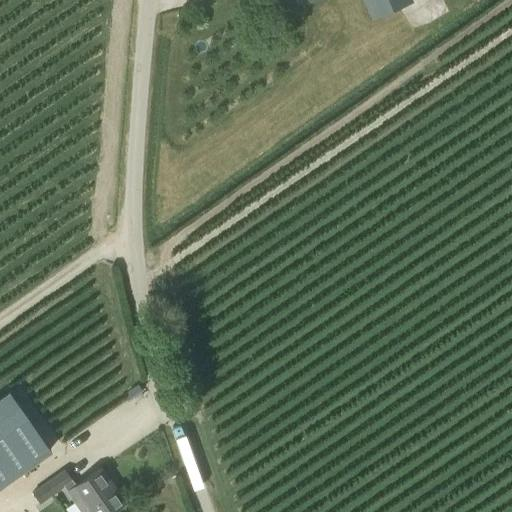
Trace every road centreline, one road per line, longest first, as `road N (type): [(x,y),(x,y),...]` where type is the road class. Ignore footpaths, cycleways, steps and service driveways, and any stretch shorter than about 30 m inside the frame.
road 1 (unclassified): [(203,511),(126,248),(148,0)]
road 2 (track): [(0,321),(126,238)]
